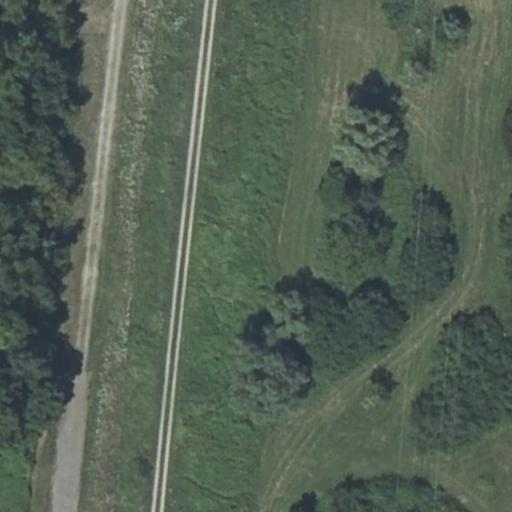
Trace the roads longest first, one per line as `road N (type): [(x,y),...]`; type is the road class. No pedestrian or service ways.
road 1 (unclassified): [(60,511),(115,0)]
road 2 (track): [(165,511),(218,0)]
road 3 (track): [(256,511),(264,500),(325,473),(361,467),(417,474)]
